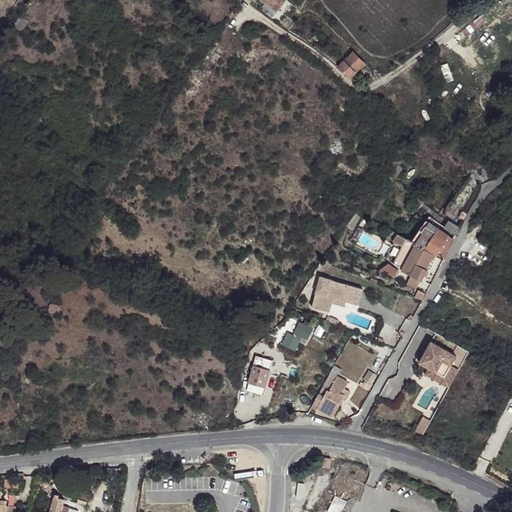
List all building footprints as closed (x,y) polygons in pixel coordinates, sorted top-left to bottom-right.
[(261,0),(277,12),(286,0),(261,0)] [(353,52),(338,67),(351,78),(360,69),(365,64),(353,52)] [(369,209),(374,212),(384,198),(378,195),(369,209)] [(365,214),(371,217),(374,212),(369,209),(365,214)] [(357,214),(347,227),(354,232),(362,216),(357,214)] [(449,235),(426,220),(412,241),(435,254),(437,255),(449,235)] [(447,229),(456,235),(460,227),(451,222),(447,229)] [(435,254),(412,241),(407,238),(407,239),(398,234),(393,242),(403,247),(393,264),(403,269),(402,271),(411,276),(420,281),(421,281),(427,270),(426,269),(431,259),(432,259),(435,254)] [(454,239),(449,235),(437,255),(444,259),(454,239)] [(389,264),(381,269),(393,276),(398,269),(389,264)] [(411,276),(408,283),(417,288),(420,281),(411,276)] [(312,307),(329,312),(332,303),(333,298),(346,301),(358,305),(363,289),(321,277),(312,307)] [(419,290),(415,297),(422,300),(425,293),(419,290)] [(346,301),(333,298),(332,303),(345,307),(346,301)] [(52,303),(47,307),(50,312),(59,314),(61,305),(52,303)] [(288,332),(283,344),(295,350),(302,337),(303,337),(307,330),(306,329),(300,326),(298,325),(294,333),(296,334),(295,336),(288,332)] [(429,368),(436,372),(444,377),(451,365),(457,356),(431,341),(419,362),(429,368)] [(271,370),(253,365),(248,383),(249,383),(264,388),(266,388),(271,370)] [(425,374),(449,388),(459,370),(451,365),(444,377),(429,368),(425,374)] [(364,379),(371,383),(376,375),(369,370),(364,379)] [(336,378),(330,374),(312,407),(317,410),(318,408),(333,416),(343,400),(346,393),(343,392),(348,383),(337,377),(336,378)] [(264,388),(249,383),(247,391),(262,395),(264,388)] [(424,434),(431,421),(423,417),(416,431),(424,434)] [(330,468),(331,459),(321,458),(320,467),(330,468)] [(20,488),(21,481),(6,480),(5,487),(20,488)] [(15,511),(16,507),(6,507),(7,501),(2,501),(2,492),(0,492),(0,511),(15,511)] [(84,511),(87,505),(58,498),(59,495),(55,495),(55,497),(54,497),(50,511),(84,511)] [(326,511),(339,511),(345,500),(334,495),(326,511)]
